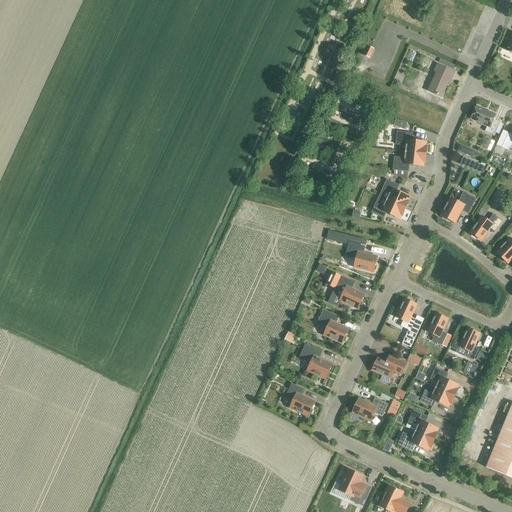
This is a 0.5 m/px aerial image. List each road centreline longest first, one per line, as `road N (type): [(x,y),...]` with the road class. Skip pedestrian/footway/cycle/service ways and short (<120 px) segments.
road 1 (residential): [(432,483),(329,428),(396,280)]
road 2 (residential): [(432,483),(502,327)]
road 3 (residential): [(423,221),(470,82)]
